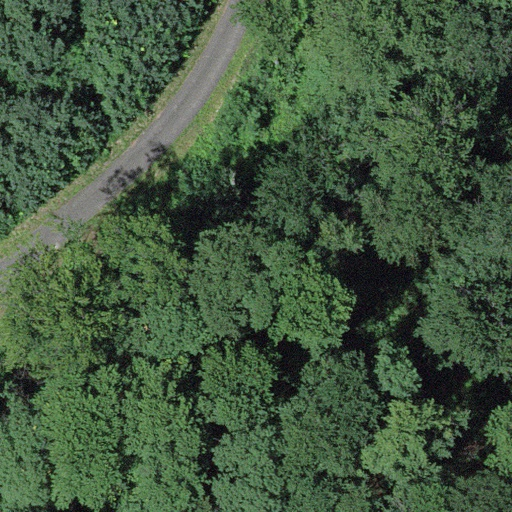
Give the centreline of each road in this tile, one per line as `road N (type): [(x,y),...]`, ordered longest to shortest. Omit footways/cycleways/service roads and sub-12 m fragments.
road 1 (track): [(73,0),(118,176),(112,248),(129,511)]
road 2 (residential): [(248,0),(209,76),(164,129),(83,213),(0,278)]
